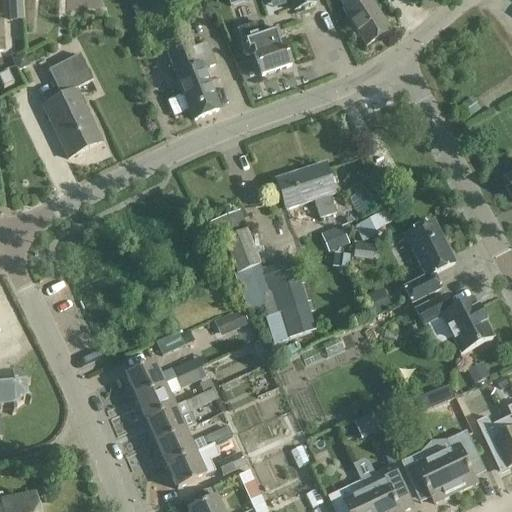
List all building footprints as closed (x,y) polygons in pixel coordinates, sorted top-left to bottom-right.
[(15,0),(8,1),(10,22),(24,21),(22,0),(15,0)] [(176,76),(194,122),(219,112),(202,71),(215,67),(207,44),(194,49),(175,0),(128,0),(150,55),(164,48),(176,76)] [(315,5),(313,0),(289,0),(294,13),(315,5)] [(342,12),(365,47),(390,32),(369,0),(336,0),(344,11),(342,12)] [(254,57),(261,77),(291,67),(283,44),(281,44),(276,29),(266,33),(262,22),(236,31),(240,40),(239,41),(245,60),(254,57)] [(42,107),(68,160),(102,143),(76,91),(92,83),(79,57),(48,72),(60,98),(42,107)] [(0,82),(4,90),(14,85),(8,74),(0,77),(0,82)] [(314,202),(319,221),(336,216),(330,197),(334,195),(325,166),(291,176),(292,180),(277,185),(285,211),(314,202)] [(358,226),(367,242),(379,236),(376,232),(393,223),(387,210),(358,226)] [(267,306),(263,296),(272,293),(261,267),(247,233),(248,232),(239,211),(205,226),(213,245),(222,241),(236,275),(233,276),(248,314),(267,306)] [(403,289),(411,305),(440,290),(432,276),(454,265),(432,222),(404,237),(425,278),(403,289)] [(343,225),(323,235),(332,252),(351,243),(343,225)] [(339,268),(347,269),(349,256),(341,255),(339,268)] [(295,267),(282,271),(287,289),(271,294),(277,313),(280,312),(289,341),(315,333),(295,267)] [(440,318),(460,356),(492,340),(472,301),(451,312),(443,297),(415,312),(423,327),(440,318)] [(238,309),(215,320),(223,337),(246,326),(238,309)] [(175,381),(201,369),(197,360),(172,371),(175,381)] [(159,378),(153,363),(125,376),(135,399),(175,381),(172,371),(159,378)] [(201,369),(175,381),(179,390),(205,379),(201,369)] [(0,440),(1,440),(0,433),(0,411),(13,410),(26,401),(24,386),(11,379),(0,379),(0,440)] [(175,381),(135,399),(146,422),(174,409),(168,398),(180,392),(179,390),(175,381)] [(146,422),(156,444),(184,432),(179,420),(189,415),(189,414),(218,401),(214,391),(203,396),(174,409),(146,422)] [(409,396),(392,404),(403,429),(421,420),(409,396)] [(511,417),(502,422),(511,443),(511,407),(508,409),(511,417)] [(355,424),(364,442),(380,434),(372,416),(355,424)] [(477,424),(500,472),(507,468),(508,471),(511,469),(511,443),(502,422),(492,427),(489,418),(477,424)] [(156,444),(166,467),(231,437),(228,428),(190,445),(184,432),(156,444)] [(432,443),(457,495),(479,484),(471,468),(481,463),(467,433),(448,441),(432,443)] [(166,467),(177,490),(205,477),(199,465),(211,460),(210,460),(236,448),(231,437),(166,467)] [(426,487),(435,505),(457,495),(432,443),(421,455),(402,464),(415,492),(426,487)] [(239,454),(216,464),(222,478),(245,468),(239,454)] [(365,491),(375,511),(401,511),(396,499),(407,494),(394,468),(375,477),(378,485),(365,491)] [(253,510),(264,505),(253,482),(242,487),(253,510)] [(375,511),(365,491),(361,483),(329,499),(335,511),(375,511)] [(198,507),(187,511),(222,511),(212,490),(194,498),(198,507)] [(0,511),(37,511),(34,495),(3,501),(4,503),(0,503),(0,511)]
